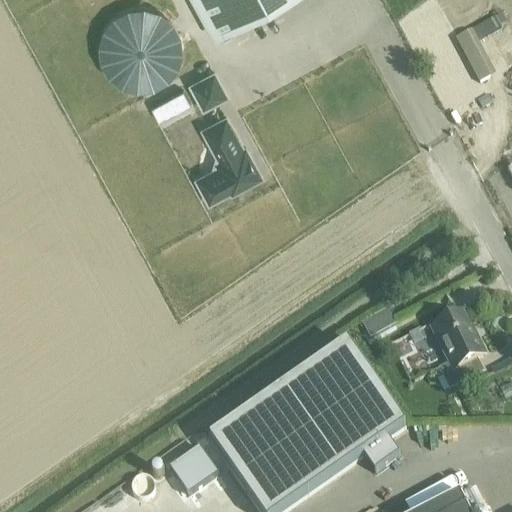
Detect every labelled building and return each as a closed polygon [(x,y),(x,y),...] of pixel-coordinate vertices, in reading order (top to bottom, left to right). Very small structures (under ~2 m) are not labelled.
[(192,0),(213,38),(282,0),(192,0)] [(479,25),(466,31),(485,74),(498,68),(479,25)] [(202,107),(203,110),(225,98),(228,96),(216,72),(212,74),(190,85),(202,107)] [(216,156),(212,171),(196,180),(208,201),(229,190),(230,192),(258,177),(243,149),(241,150),(224,118),(202,130),(216,156)] [(386,313),(361,327),(369,342),(395,328),(392,323),(386,313)] [(448,367),(438,372),(448,393),(482,376),(476,363),(484,359),(476,341),(474,343),(460,317),(430,333),(448,367)] [(399,460),(388,443),(405,431),(347,349),(209,445),(255,511),(289,511),(362,461),(374,477),(399,460)] [(219,481),(199,453),(168,474),(188,502),(219,481)] [(475,491),(459,500),(465,511),(481,511),(485,510),(475,491)] [(465,511),(459,500),(435,511),(465,511)]
